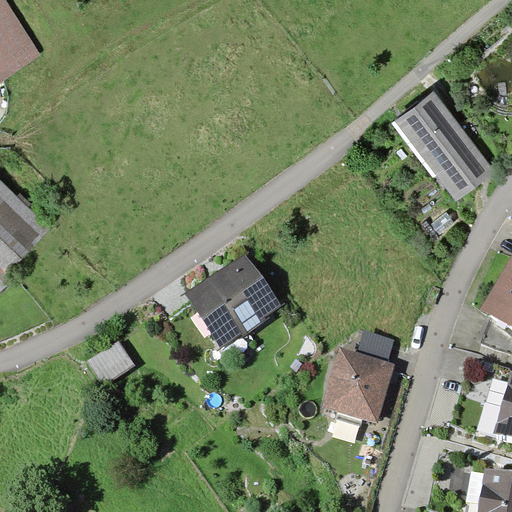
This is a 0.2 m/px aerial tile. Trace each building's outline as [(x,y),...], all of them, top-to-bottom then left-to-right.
[(40,44),(8,0),(0,0),(0,58),(6,67),(40,44)] [(461,191),(488,171),(439,105),(413,125),(461,191)] [(0,263),(46,221),(0,177),(0,263)] [(511,264),(477,326),(511,344),(511,264)] [(244,268),(200,298),(221,328),(239,315),(246,325),(263,313),(256,303),(265,298),(244,268)] [(123,343),(96,364),(108,379),(135,359),(123,343)] [(394,363),(339,348),(323,407),(378,422),(394,363)] [(511,437),(511,373),(494,433),(511,437)] [(64,511),(77,499),(55,478),(42,492),(63,511),(64,511)] [(511,511),(511,489),(492,486),(491,492),(488,511),(487,511),(511,511)]
